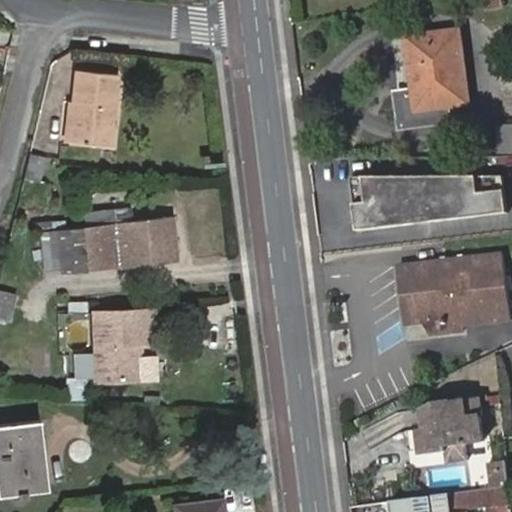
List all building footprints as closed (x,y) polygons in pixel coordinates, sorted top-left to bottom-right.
[(441,109),(466,106),(458,34),(409,39),(414,93),(395,96),(399,128),(442,123),(441,109)] [(107,128),(112,128),(118,75),(77,70),(73,102),(86,103),(84,121),(78,120),(76,138),(105,141),(107,128)] [(86,103),(73,102),(68,101),(64,136),(76,138),(78,120),(84,121),(86,103)] [(511,153),(511,126),(497,126),(498,153),(511,153)] [(118,129),(112,128),(107,128),(105,141),(117,143),(118,129)] [(505,179),(353,178),(359,233),(509,216),(505,179)] [(107,226),(44,234),(48,273),(178,259),(173,218),(133,223),(132,209),(106,212),(107,226)] [(509,323),(502,257),(408,267),(415,326),(423,325),(424,330),(429,334),(431,335),(437,336),(442,333),(445,330),(446,327),(446,323),(461,321),(462,328),(509,323)] [(16,294),(0,289),(0,319),(11,321),(16,294)] [(95,377),(95,379),(135,378),(134,343),(147,343),(147,326),(154,326),(153,309),(94,311),(95,353),(95,377)] [(95,377),(95,353),(74,353),(75,378),(95,377)] [(441,405),(423,412),(425,431),(428,456),(448,454),(447,449),(467,447),(484,445),(481,419),(483,419),(481,400),(441,405)] [(504,437),(501,401),(488,403),(492,438),(504,437)] [(39,421),(0,426),(0,493),(47,487),(39,421)] [(428,456),(425,431),(416,433),(419,457),(428,456)] [(467,447),(447,449),(448,454),(449,465),(469,463),(467,447)] [(489,465),(492,491),(510,489),(507,468),(507,463),(489,465)] [(511,505),(510,489),(492,491),(482,492),(483,509),(487,509),(511,505)] [(483,509),(482,492),(454,495),(456,511),(467,511),(468,511),(483,509)] [(456,511),(454,495),(392,503),(393,511),(456,511)] [(225,511),(224,499),(174,504),(175,511),(225,511)]
